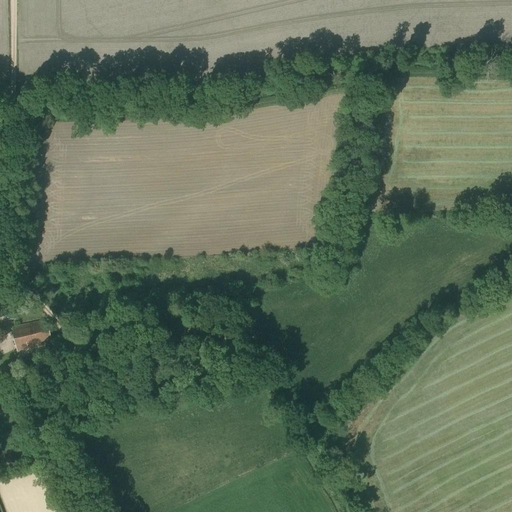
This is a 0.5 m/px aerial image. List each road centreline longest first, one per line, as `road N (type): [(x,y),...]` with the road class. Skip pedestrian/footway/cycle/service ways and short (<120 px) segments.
road 1 (track): [(84,511),(51,439),(67,341),(4,263),(12,0)]
road 2 (track): [(69,353),(244,313)]
